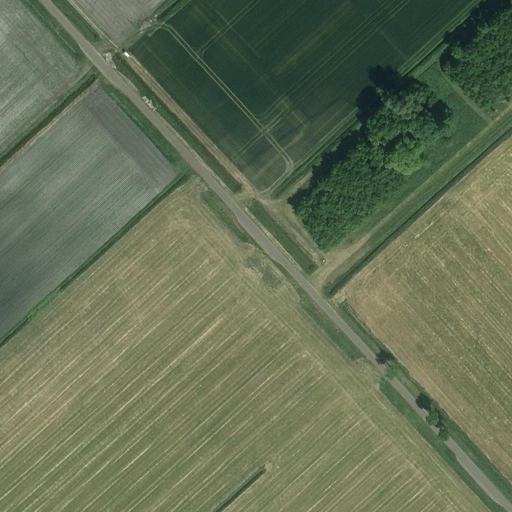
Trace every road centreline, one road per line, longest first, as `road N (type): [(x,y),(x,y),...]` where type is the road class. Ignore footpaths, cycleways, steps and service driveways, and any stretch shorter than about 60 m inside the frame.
road 1 (unclassified): [(511,511),(43,0)]
road 2 (track): [(0,155),(100,62)]
